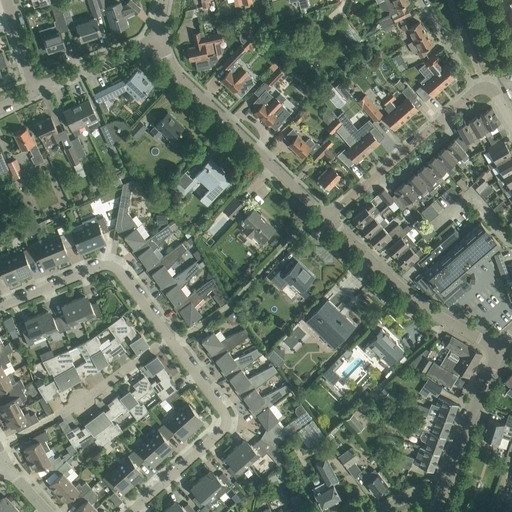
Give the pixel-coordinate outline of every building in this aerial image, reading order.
[(102,15),(99,7),(96,0),(88,0),(92,11),(94,17),(102,15)] [(127,6),(121,7),(120,2),(105,7),(113,30),(127,26),(125,17),(134,13),(135,14),(140,8),(130,0),(126,5),(127,6)] [(201,0),(203,6),(195,8),(199,23),(210,20),(207,6),(209,6),(207,0),(201,0)] [(409,2),(407,0),(383,0),(389,11),(388,14),(378,19),(383,28),(411,14),(407,8),(406,9),(403,5),(409,2)] [(48,51),(49,51),(50,52),(51,52),(56,51),(56,50),(56,48),(65,46),(60,32),(68,30),(66,22),(66,21),(59,2),(51,4),(56,20),(53,20),(55,27),(49,29),(49,27),(39,30),(42,38),(44,37),(48,51)] [(101,34),(97,25),(96,19),(77,25),(81,40),(101,34)] [(354,45),(362,39),(344,19),(337,25),(354,45)] [(72,20),(66,22),(68,30),(73,28),(74,28),(72,20)] [(407,22),(401,26),(405,31),(408,30),(414,40),(426,33),(419,21),(410,27),(407,22)] [(249,24),(242,26),(243,30),(246,29),(247,34),(251,33),(249,24)] [(223,41),(221,33),(204,36),(203,31),(192,34),(193,39),(196,39),(197,46),(187,48),(190,61),(195,60),(197,70),(210,67),(208,58),(217,56),(214,42),(219,41),(223,41)] [(426,33),(414,40),(420,50),(417,52),(420,58),(426,54),(424,50),(433,44),(426,33)] [(251,35),(243,43),(241,45),(246,50),(248,49),(250,51),(256,45),(254,43),(257,40),(251,35)] [(288,60),(290,56),(276,43),(273,47),(288,60)] [(220,80),(233,92),(235,91),(241,97),(256,81),(235,62),(246,50),(241,45),(223,65),(227,69),(229,67),(231,69),(230,71),(229,71),(220,80)] [(393,56),(391,57),(393,60),(399,71),(402,70),(405,68),(407,67),(399,53),(393,56)] [(430,59),(425,63),(428,67),(434,62),(438,58),(435,54),(430,59)] [(282,61),(278,65),(284,71),(288,67),(282,61)] [(434,62),(428,67),(434,74),(442,83),(443,84),(445,86),(448,83),(450,81),(451,83),(456,79),(454,78),(456,76),(453,73),(446,64),(440,69),(434,62)] [(422,84),(415,90),(418,94),(425,101),(430,97),(429,95),(430,94),(433,96),(445,86),(443,84),(442,83),(434,74),(428,67),(425,63),(418,69),(425,77),(420,82),(422,84)] [(265,80),(254,92),(259,96),(260,95),(266,89),(267,90),(271,86),(285,72),(284,71),(278,65),(278,66),(274,70),(265,80)] [(101,90),(106,99),(126,90),(137,100),(142,95),(145,92),(152,84),(138,70),(134,74),(127,81),(126,79),(125,79),(124,79),(124,80),(108,87),(101,90)] [(405,80),(402,77),(394,84),(407,98),(396,108),(406,119),(418,109),(411,101),(416,96),(407,85),(406,86),(403,83),(405,80)] [(259,96),(253,103),(258,108),(254,112),(267,125),(269,123),(275,129),(282,122),(282,121),(290,112),(281,104),(282,103),(275,97),(274,98),(267,90),(266,89),(260,95),(259,96)] [(99,92),(93,94),(97,104),(102,114),(109,111),(106,106),(99,92)] [(391,102),(396,98),(391,92),(386,96),(391,102)] [(365,95),(358,102),(374,121),(382,115),(365,95)] [(386,105),(384,107),(390,113),(384,118),(394,129),(406,119),(396,108),(391,102),(386,96),(382,100),(386,105)] [(100,124),(89,99),(76,105),(85,124),(92,121),(95,126),(100,124)] [(68,120),(75,136),(81,133),(78,127),(85,124),(76,105),(63,111),(68,120)] [(480,115),(481,115),(488,129),(489,129),(495,125),(498,131),(503,128),(492,107),(480,114),(480,115)] [(375,126),(375,127),(369,120),(358,129),(342,112),(337,117),(342,122),(342,123),(368,152),(379,142),(378,141),(384,137),(377,129),(375,126)] [(151,132),(156,137),(162,131),(171,140),(183,127),(168,113),(156,125),(157,126),(151,132)] [(297,123),(303,117),(299,113),(293,119),(297,123)] [(469,122),(469,121),(477,136),(478,135),(484,132),(491,145),(496,142),(489,129),(488,129),(481,115),(480,115),(477,117),(476,116),(468,120),(469,122)] [(61,139),(51,117),(35,125),(45,146),(61,139)] [(342,123),(342,122),(336,117),(328,125),(334,131),(336,129),(336,130),(337,129),(342,123)] [(135,137),(145,126),(139,120),(129,131),(135,137)] [(465,122),(457,127),(461,134),(455,140),(454,140),(463,150),(464,150),(469,147),(466,142),(472,138),(475,144),(480,141),(478,135),(477,136),(469,121),(469,122),(465,123),(465,122)] [(368,152),(342,123),(337,129),(351,146),(346,151),(344,149),(338,154),(348,166),(354,160),(356,163),(368,152)] [(100,127),(109,145),(115,142),(109,130),(107,124),(100,127)] [(109,130),(115,142),(116,143),(126,133),(122,129),(115,127),(109,130)] [(44,161),(40,153),(36,143),(32,135),(30,136),(26,128),(14,134),(22,150),(28,146),(33,156),(31,157),(35,165),(44,161)] [(315,143),(309,137),(305,142),(298,135),(297,135),(295,138),(290,143),(288,145),(301,157),(303,155),(308,150),(312,155),(321,146),(317,142),(315,143)] [(78,158),(86,154),(78,137),(70,140),(78,158)] [(448,146),(445,148),(445,149),(455,161),(459,166),(460,165),(463,162),(459,157),(465,152),(464,150),(463,150),(454,140),(455,140),(454,139),(447,145),(448,146)] [(488,151),(483,154),(492,169),(497,166),(497,165),(511,158),(511,157),(509,153),(510,153),(502,139),(496,142),(491,145),(487,148),(488,151)] [(85,173),(80,161),(79,161),(72,144),(63,148),(71,165),(73,164),(75,167),(71,169),(74,175),(77,173),(79,176),(85,173)] [(330,159),(334,154),(323,144),(311,157),(316,162),(324,153),(330,159)] [(438,154),(435,157),(445,170),(449,174),(454,170),(449,166),(455,161),(445,149),(445,148),(444,147),(437,153),(438,154)] [(425,166),(435,178),(439,183),(443,179),(439,175),(445,170),(435,157),(434,156),(427,162),(428,163),(425,166)] [(497,165),(497,166),(501,172),(495,175),(498,180),(504,177),(503,177),(511,171),(511,156),(511,157),(511,158),(497,165)] [(16,159),(7,163),(14,178),(21,194),(28,191),(26,186),(24,182),(26,181),(22,175),(23,174),(16,159)] [(197,174),(211,187),(204,194),(211,200),(223,186),(230,179),(210,160),(197,174)] [(463,162),(460,165),(464,170),(468,167),(463,162)] [(418,172),(415,174),(425,187),(432,195),(436,191),(429,183),(435,178),(425,166),(424,164),(417,171),(418,172)] [(319,180),(329,189),(341,176),(334,169),(330,165),(318,177),(320,180),(319,180)] [(504,177),(507,183),(502,186),(505,192),(510,189),(510,188),(511,186),(511,171),(503,177),(504,177)] [(184,188),(193,179),(184,172),(176,181),(184,188)] [(405,183),(415,196),(419,200),(424,197),(420,192),(425,187),(415,174),(414,173),(407,179),(408,180),(405,183)] [(456,182),(458,184),(464,191),(469,187),(461,177),(456,182)] [(131,191),(138,184),(134,179),(123,183),(115,228),(123,238),(125,237),(134,249),(146,241),(146,240),(136,228),(138,226),(127,212),(131,191)] [(484,180),(483,182),(475,188),(479,193),(488,185),(484,180)] [(396,193),(407,205),(407,206),(409,209),(414,205),(410,201),(415,196),(405,183),(404,182),(394,191),(396,193)] [(479,193),(483,198),(492,190),(488,185),(479,193)] [(459,196),(453,188),(451,186),(445,190),(454,200),(459,196)] [(391,197),(384,189),(379,193),(388,205),(393,201),(393,199),(391,197)] [(445,190),(441,194),(449,204),(454,200),(445,190)] [(391,197),(393,199),(393,201),(402,210),(407,206),(407,205),(396,193),(391,197)] [(246,225),(243,228),(251,235),(253,232),(254,233),(262,240),(273,228),(253,208),(248,213),(242,207),(243,206),(236,199),(225,210),(232,217),(236,214),(238,216),(239,214),(243,218),(241,220),(246,225)] [(360,211),(352,218),(358,225),(359,224),(362,227),(362,228),(375,216),(375,217),(380,212),(370,200),(359,210),(360,211)] [(506,205),(502,200),(493,209),(497,214),(506,205)] [(439,213),(432,206),(430,204),(426,208),(434,217),(439,213)] [(426,208),(421,212),(429,221),(434,217),(426,208)] [(375,217),(375,216),(362,228),(362,227),(360,228),(366,235),(368,234),(370,237),(371,238),(383,226),(384,227),(388,223),(384,218),(380,222),(375,217)] [(97,220),(98,222),(85,227),(93,248),(98,245),(104,242),(100,236),(103,235),(102,233),(109,230),(105,221),(103,217),(97,220)] [(168,224),(173,230),(179,225),(174,219),(168,224)] [(428,223),(424,226),(420,221),(414,226),(422,236),(432,227),(428,223)] [(500,245),(492,235),(480,222),(462,238),(458,238),(458,234),(454,229),(450,233),(449,237),(443,242),(442,240),(429,251),(417,262),(425,270),(424,271),(420,275),(419,273),(415,277),(416,278),(415,279),(425,291),(432,295),(435,292),(443,301),(460,287),(461,287),(462,287),(470,280),(471,278),(474,279),(474,274),(470,274),(470,273),(469,272),(500,245)] [(35,224),(23,229),(25,235),(37,231),(35,224)] [(168,224),(146,240),(146,241),(134,249),(132,251),(139,260),(141,258),(148,268),(160,259),(159,259),(153,250),(173,230),(168,224)] [(388,232),(384,227),(383,226),(371,238),(370,237),(369,238),(378,249),(385,243),(389,247),(389,248),(401,237),(402,237),(406,233),(398,224),(388,232)] [(85,227),(72,232),(71,230),(65,233),(71,246),(76,244),(77,246),(81,244),(82,251),(88,250),(93,248),(85,227)] [(422,236),(427,240),(436,232),(432,227),(422,236)] [(60,235),(61,237),(48,242),(56,263),(62,260),(67,257),(63,252),(66,250),(66,248),(71,246),(65,233),(60,235)] [(406,243),(402,237),(401,237),(389,248),(389,247),(388,248),(394,255),(395,254),(397,257),(398,257),(410,247),(415,243),(411,239),(406,243)] [(276,238),(270,244),(275,248),(280,242),(276,238)] [(48,242),(35,247),(34,245),(29,248),(34,261),(39,259),(40,261),(44,259),(45,266),(51,265),(56,263),(48,242)] [(182,243),(159,259),(160,259),(148,268),(146,269),(152,278),(154,277),(161,286),(162,287),(173,278),(167,269),(186,249),(182,243)] [(397,257),(396,258),(405,268),(423,253),(421,250),(416,254),(410,247),(398,257),(397,257)] [(23,250),(24,252),(11,257),(19,278),(25,275),(30,272),(26,267),(30,265),(29,263),(34,261),(29,248),(23,250)] [(199,249),(193,253),(198,259),(202,256),(199,249)] [(500,252),(494,255),(502,280),(507,278),(504,269),(506,269),(500,252)] [(3,276),(7,275),(8,281),(14,280),(19,278),(11,257),(0,261),(0,274),(3,274),(3,276)] [(195,261),(173,278),(162,287),(161,286),(159,288),(166,297),(168,296),(175,305),(187,297),(187,296),(181,288),(200,268),(195,261)] [(298,262),(286,275),(280,269),(271,279),(281,289),(289,281),(290,282),(292,280),(301,289),(313,277),(298,262)] [(213,277),(187,296),(187,297),(175,305),(173,307),(180,316),(182,314),(189,324),(201,315),(194,306),(212,289),(215,294),(216,293),(222,300),(218,303),(221,306),(227,301),(222,292),(213,277)] [(85,296),(80,298),(74,300),(83,320),(95,315),(96,317),(102,315),(96,301),(91,304),(90,302),(87,303),(85,296)] [(64,305),(67,311),(64,312),(65,314),(59,317),(65,330),(71,328),(70,326),(83,320),(74,300),(69,302),(64,305)] [(309,322),(318,330),(320,328),(336,344),(353,326),(327,300),(319,309),(320,310),(309,322)] [(48,311),(43,313),(37,315),(46,335),(59,330),(59,332),(65,330),(59,317),(54,319),(53,317),(50,318),(48,311)] [(229,316),(232,320),(237,317),(233,312),(229,316)] [(27,327),(28,329),(22,332),(28,345),(34,343),(33,341),(46,335),(37,315),(32,317),(27,320),(31,326),(27,327)] [(3,320),(9,331),(16,328),(12,316),(3,320)] [(128,324),(122,316),(108,326),(115,336),(120,343),(120,342),(124,339),(123,337),(127,334),(133,342),(130,343),(137,353),(148,345),(141,335),(139,337),(131,325),(128,324)] [(18,335),(16,328),(9,331),(13,338),(18,335)] [(201,341),(209,350),(207,352),(214,361),(216,360),(215,359),(227,351),(247,337),(250,334),(245,328),(220,341),(213,332),(201,341)] [(384,358),(389,364),(404,349),(385,331),(382,328),(368,343),(377,351),(382,356),(381,356),(384,358)] [(451,336),(447,334),(441,343),(449,347),(439,364),(433,361),(426,372),(448,385),(447,386),(450,387),(458,375),(459,372),(469,377),(473,370),(474,371),(477,366),(476,365),(482,354),(452,336),(451,336)] [(99,345),(101,344),(96,335),(84,343),(91,355),(98,367),(108,361),(106,358),(111,355),(113,357),(118,353),(119,356),(126,350),(120,342),(120,343),(115,336),(110,341),(112,343),(102,350),(99,345)] [(0,354),(1,356),(7,353),(13,350),(9,343),(4,345),(2,342),(0,343),(0,354)] [(93,374),(100,370),(98,367),(91,355),(84,343),(68,350),(55,355),(71,383),(81,377),(80,376),(85,373),(86,375),(91,372),(93,374)] [(284,348),(278,348),(275,346),(266,355),(278,367),(284,361),(284,348)] [(215,359),(216,360),(223,369),(221,371),(228,380),(229,378),(241,369),(263,353),(259,347),(234,360),(227,351),(215,359)] [(352,352),(348,348),(342,354),(347,358),(352,352)] [(413,363),(418,367),(426,356),(429,352),(423,348),(413,363)] [(41,359),(53,356),(51,349),(39,353),(41,359)] [(0,377),(6,374),(3,369),(8,366),(6,363),(11,360),(7,353),(1,356),(0,356),(0,377)] [(55,378),(45,385),(44,383),(37,387),(47,401),(54,397),(53,395),(58,391),(56,389),(60,387),(61,389),(71,383),(55,355),(42,361),(49,374),(52,372),(55,378)] [(155,372),(161,379),(157,383),(155,380),(151,384),(155,389),(155,390),(163,400),(165,398),(176,390),(177,390),(170,381),(171,378),(162,367),(163,365),(156,356),(146,364),(153,373),(155,372)] [(426,372),(433,361),(426,356),(418,367),(426,372)] [(339,376),(334,371),(331,369),(335,365),(338,367),(342,363),(343,362),(338,358),(324,373),(333,382),(339,376)] [(229,378),(236,388),(234,389),(241,398),(243,397),(255,388),(277,372),(273,365),(248,378),(241,369),(229,378)] [(0,391),(10,387),(12,392),(21,388),(24,386),(20,379),(15,381),(14,378),(9,380),(6,374),(0,377),(0,391)] [(130,391),(121,397),(121,398),(129,409),(137,420),(148,411),(143,403),(141,405),(137,400),(148,392),(149,394),(155,390),(155,389),(151,384),(145,375),(138,381),(139,383),(134,386),(136,389),(131,392),(130,391)] [(435,393),(440,386),(428,378),(421,388),(429,394),(432,390),(435,393)] [(243,397),(250,406),(248,408),(255,417),(257,416),(257,415),(269,406),(269,407),(291,390),(286,384),(262,397),(255,388),(243,397)] [(12,399),(0,405),(0,407),(1,409),(0,408),(0,410),(4,418),(21,409),(18,403),(27,398),(21,388),(12,392),(9,394),(12,399)] [(169,403),(172,401),(180,395),(176,390),(165,398),(169,403)] [(394,405),(399,398),(389,390),(384,397),(394,405)] [(109,406),(110,408),(105,412),(104,410),(95,417),(111,439),(122,431),(117,423),(114,425),(111,420),(122,411),(124,413),(129,409),(121,398),(121,397),(119,395),(112,400),(114,402),(109,406)] [(435,415),(451,421),(458,404),(441,398),(439,406),(431,403),(429,408),(428,412),(428,413),(435,415)] [(257,415),(257,416),(267,428),(261,438),(274,446),(296,430),(312,418),(301,403),(296,407),(295,411),(298,416),(282,428),(278,421),(279,420),(269,407),(269,406),(257,415)] [(414,403),(412,408),(416,410),(415,412),(426,415),(426,416),(428,413),(428,412),(429,408),(418,404),(414,403)] [(189,404),(181,410),(178,413),(193,430),(197,426),(201,421),(196,417),(198,415),(189,404)] [(11,428),(24,421),(27,426),(39,420),(35,413),(30,415),(28,412),(24,414),(21,409),(4,418),(8,426),(10,425),(11,428)] [(178,413),(168,422),(166,421),(162,425),(171,435),(176,432),(177,433),(180,431),(184,437),(189,433),(193,430),(178,413)] [(426,415),(425,416),(425,417),(421,419),(419,426),(418,427),(429,432),(429,431),(445,437),(451,421),(435,415),(428,413),(426,416),(426,415)] [(353,414),(346,420),(354,429),(361,423),(353,414)] [(490,419),(484,437),(487,438),(500,442),(499,446),(506,448),(509,439),(511,439),(511,435),(511,415),(509,415),(506,424),(490,419)] [(79,427),(74,431),(73,428),(65,433),(70,442),(72,444),(74,448),(81,444),(79,442),(92,433),(96,438),(94,440),(100,448),(111,439),(95,417),(86,424),(87,426),(81,430),(79,427)] [(323,435),(312,418),(296,430),(307,446),(323,435)] [(412,424),(410,431),(419,435),(424,444),(423,448),(439,454),(445,437),(429,431),(429,432),(418,427),(419,426),(412,424)] [(157,429),(159,430),(148,440),(163,456),(167,452),(171,448),(166,443),(169,441),(167,439),(171,435),(162,425),(157,429)] [(37,442),(24,449),(25,452),(24,452),(28,461),(45,452),(42,446),(47,444),(45,440),(50,438),(46,430),(34,436),(37,442)] [(148,440),(138,449),(137,447),(132,451),(142,462),(146,458),(147,460),(150,457),(154,463),(159,460),(163,456),(148,440)] [(244,440),(240,444),(235,447),(250,464),(260,455),(262,456),(267,452),(257,441),(252,445),(251,444),(248,446),(244,440)] [(63,458),(61,459),(63,463),(66,460),(71,455),(77,450),(74,448),(72,444),(66,447),(69,452),(62,456),(63,458)] [(439,454),(423,448),(419,446),(413,463),(433,471),(439,454)] [(230,463),(231,464),(227,468),(233,476),(236,479),(241,475),(239,473),(250,464),(235,447),(231,451),(227,456),(232,460),(230,463)] [(347,467),(359,458),(351,447),(338,456),(347,467)] [(128,455),(129,457),(119,466),(133,483),(138,479),(141,474),(136,470),(139,468),(137,466),(142,462),(132,451),(128,455)] [(36,471),(38,470),(49,464),(53,472),(56,470),(63,463),(61,459),(59,456),(54,458),(53,455),(48,457),(45,452),(28,461),(33,469),(34,468),(36,471)] [(320,484),(312,488),(314,492),(322,508),(341,498),(333,483),(338,480),(333,471),(326,457),(314,463),(326,486),(322,488),(320,484)] [(397,464),(396,464),(409,469),(412,462),(399,457),(397,464)] [(60,474),(50,484),(52,486),(50,487),(57,494),(71,481),(66,476),(70,473),(67,470),(72,466),(66,460),(63,463),(56,470),(60,474)] [(119,466),(108,475),(107,474),(102,478),(112,489),(116,485),(118,486),(120,484),(124,490),(129,486),(133,483),(119,466)] [(368,474),(364,469),(358,473),(375,495),(387,485),(375,469),(368,474)] [(210,471),(205,474),(201,478),(214,492),(218,489),(220,491),(226,485),(227,487),(232,483),(223,472),(218,476),(216,474),(214,477),(210,471)] [(195,493),(197,495),(192,499),(202,510),(206,505),(205,504),(216,494),(214,492),(201,478),(196,482),(193,486),(198,491),(195,493)] [(79,482),(75,486),(71,481),(57,494),(63,501),(64,500),(66,502),(77,492),(81,497),(91,488),(85,482),(81,485),(79,482)] [(85,501),(75,511),(91,511),(96,508),(91,504),(95,500),(93,497),(97,494),(91,488),(81,497),(85,501)] [(109,496),(117,505),(123,501),(114,491),(109,496)] [(290,497),(294,507),(283,511),(298,511),(305,509),(298,494),(290,497)] [(5,500),(3,498),(0,499),(0,510),(1,511),(13,511),(14,511),(19,511),(7,498),(5,500)] [(175,502),(171,505),(166,509),(169,511),(195,511),(188,503),(183,507),(182,505),(179,508),(175,502)]
